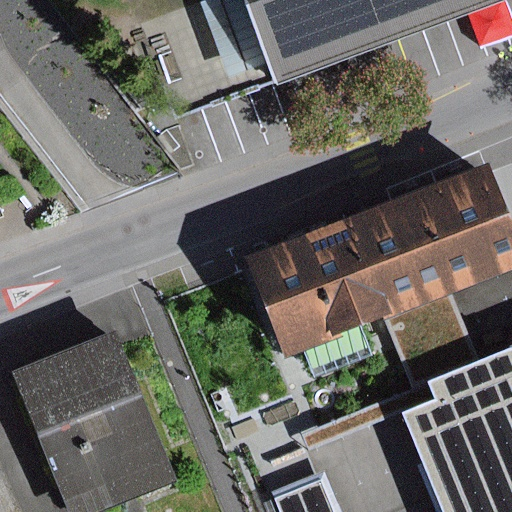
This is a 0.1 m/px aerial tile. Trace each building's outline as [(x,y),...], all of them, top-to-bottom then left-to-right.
[(211,0),(204,3),(233,78),(267,66),(289,80),(375,46),(494,0),(211,0)] [(331,220),(369,318),(370,321),(511,265),(511,249),(478,163),(331,220)] [(230,259),(269,357),(369,318),(331,220),(230,259)] [(98,511),(168,484),(105,331),(0,373),(57,511),(98,511)] [(511,511),(511,339),(421,377),(429,396),(386,412),(431,511),(511,511)] [(345,511),(331,474),(276,496),(282,511),(345,511)]
